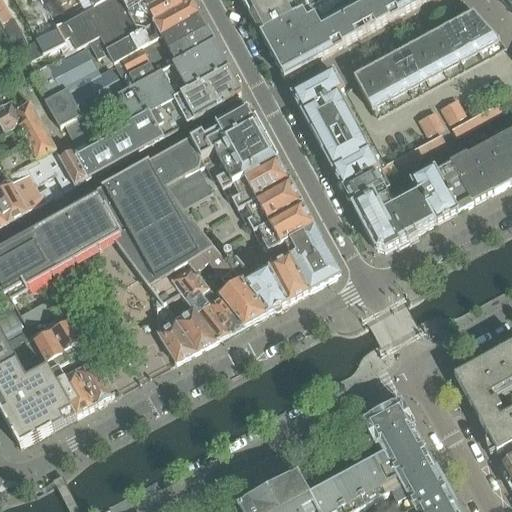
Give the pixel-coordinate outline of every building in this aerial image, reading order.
[(22,18),(12,0),(0,0),(0,24),(4,32),(5,31),(26,71),(67,48),(58,33),(28,48),(14,23),(22,18)] [(40,0),(12,0),(22,18),(28,30),(50,18),(47,12),(40,0)] [(40,0),(47,12),(67,0),(40,0)] [(115,0),(79,0),(87,15),(93,12),(94,12),(115,0)] [(107,54),(193,8),(188,0),(139,0),(148,15),(100,41),(107,54)] [(300,19),(299,18),(289,0),(239,0),(262,41),(300,19)] [(377,32),(390,24),(434,0),(332,0),(299,18),(300,19),(262,41),(284,82),(334,55),(343,50),(367,37),(377,32)] [(511,0),(498,0),(511,15),(511,0)] [(114,69),(200,22),(193,8),(107,54),(100,41),(89,47),(98,64),(102,62),(108,72),(114,69)] [(503,49),(478,21),(477,20),(473,19),(470,19),(460,24),(480,62),(503,49)] [(131,80),(171,57),(170,56),(207,35),(200,22),(114,69),(129,95),(137,91),(131,80)] [(480,62),(460,24),(442,34),(463,71),(480,62)] [(463,71),(442,34),(425,43),(445,81),(463,71)] [(177,68),(215,49),(207,35),(170,56),(171,57),(131,80),(137,91),(177,68)] [(445,81),(425,43),(407,53),(428,90),(445,81)] [(132,127),(229,75),(215,49),(177,68),(137,91),(129,95),(118,101),(132,127)] [(126,95),(113,73),(97,82),(95,78),(98,76),(85,53),(50,72),(48,69),(31,79),(60,132),(83,120),(82,119),(126,95)] [(428,90),(407,53),(390,62),(410,100),(428,90)] [(410,100),(390,62),(372,72),(393,109),(410,100)] [(393,109),(372,72),(354,82),(358,88),(375,119),(393,109)] [(88,184),(238,102),(241,95),(229,75),(132,127),(74,158),(74,157),(66,161),(61,164),(60,162),(59,163),(75,192),(80,189),(88,184)] [(304,120),(345,97),(335,78),(332,77),(293,99),(304,120)] [(25,130),(17,116),(15,112),(6,97),(0,99),(0,106),(3,112),(0,114),(0,129),(5,140),(11,137),(25,130)] [(364,134),(355,115),(345,97),(304,120),(324,156),(364,134)] [(457,104),(450,108),(453,113),(455,116),(462,112),(457,104)] [(511,113),(511,112),(507,104),(501,107),(506,117),(511,113)] [(506,117),(501,107),(495,110),(500,120),(506,117)] [(40,122),(32,108),(17,116),(25,130),(40,122)] [(453,113),(450,108),(440,113),(443,119),(453,113)] [(500,120),(495,110),(489,114),(494,124),(500,120)] [(466,121),(462,112),(455,116),(456,119),(459,124),(466,121)] [(456,119),(455,116),(453,113),(443,119),(446,125),(456,119)] [(278,165),(267,145),(257,126),(252,117),(245,114),(202,138),(192,143),(207,171),(217,166),(231,191),(278,165)] [(494,124),(489,114),(483,117),(488,127),(494,124)] [(428,127),(439,122),(436,116),(425,122),(428,127)] [(488,127),(483,117),(476,120),(482,131),(488,127)] [(449,130),(459,124),(456,119),(446,125),(449,130)] [(482,131),(476,120),(470,124),(476,134),(482,131)] [(40,122),(25,130),(11,137),(19,152),(19,154),(49,139),(40,122)] [(429,130),(428,127),(425,122),(418,125),(422,134),(429,130)] [(431,133),(441,127),(439,122),(428,127),(429,130),(431,133)] [(476,134),(470,124),(464,127),(470,137),(474,135),(476,134)] [(444,133),(441,127),(431,133),(434,138),(444,133)] [(470,137),(464,127),(458,130),(464,141),(470,137)] [(434,138),(431,133),(429,130),(422,134),(427,142),(434,138)] [(464,141),(458,130),(452,134),(457,144),(459,144),(464,141)] [(344,192),(380,172),(376,165),(380,163),(374,152),(364,134),(324,156),(344,192)] [(511,137),(501,143),(511,161),(511,137)] [(38,167),(57,157),(58,156),(49,139),(19,154),(19,152),(0,162),(0,185),(1,186),(8,183),(38,167)] [(441,139),(435,142),(441,153),(447,150),(441,139)] [(441,153),(435,142),(429,146),(434,157),(441,153)] [(216,255),(191,224),(190,224),(182,214),(167,194),(200,175),(207,171),(192,143),(149,167),(103,193),(0,251),(0,300),(0,302),(5,299),(8,304),(114,245),(120,253),(149,293),(216,255)] [(511,188),(511,161),(501,143),(484,152),(488,158),(490,157),(494,163),(511,188)] [(434,157),(429,146),(422,149),(428,160),(429,160),(434,157)] [(428,160),(422,149),(416,153),(422,164),(428,160)] [(511,188),(494,163),(490,157),(488,158),(484,152),(462,164),(489,201),(511,188)] [(422,164),(416,153),(409,156),(415,167),(422,164)] [(415,167),(409,156),(403,160),(409,171),(415,167)] [(75,192),(59,163),(60,162),(57,157),(38,167),(8,183),(12,190),(30,179),(37,192),(57,181),(66,197),(69,195),(75,192)] [(409,171),(403,160),(397,163),(402,174),(409,171)] [(402,174),(397,163),(390,167),(396,177),(402,174)] [(459,217),(489,201),(462,164),(438,177),(435,172),(434,172),(441,184),(459,217)] [(243,214),(290,187),(278,165),(231,191),(228,193),(234,204),(233,204),(239,216),(243,214)] [(396,177),(390,167),(384,170),(381,172),(382,173),(387,183),(396,177)] [(398,204),(390,188),(387,183),(382,173),(381,174),(380,172),(344,192),(343,193),(359,221),(378,210),(380,213),(398,204)] [(459,217),(441,184),(434,172),(413,184),(436,229),(459,217)] [(203,180),(200,175),(167,194),(182,214),(212,198),(203,180)] [(46,208),(30,179),(12,190),(27,219),(46,208)] [(27,219),(12,190),(8,183),(1,186),(0,186),(0,217),(7,231),(27,219)] [(386,257),(436,229),(413,184),(410,186),(417,198),(400,207),(398,204),(380,213),(378,210),(359,221),(377,254),(386,257)] [(258,236),(303,211),(290,187),(243,214),(249,226),(248,226),(255,238),(258,236)] [(293,244),(315,232),(303,211),(258,236),(264,247),(263,247),(268,257),(275,254),(293,244)] [(328,256),(315,232),(293,244),(307,268),(328,256)] [(308,271),(307,268),(293,244),(275,254),(290,281),(277,288),(289,308),(310,297),(298,276),(308,271)] [(268,320),(227,269),(216,255),(149,293),(156,302),(157,313),(184,298),(176,288),(195,276),(197,279),(209,268),(227,290),(219,296),(246,332),(268,320)] [(337,282),(339,277),(328,256),(307,268),(308,271),(298,276),(310,297),(337,282)] [(289,308),(277,288),(267,270),(254,277),(246,278),(235,264),(227,269),(268,320),(289,308)] [(231,340),(205,307),(217,297),(210,295),(197,279),(195,276),(176,288),(184,298),(195,314),(219,346),(231,340)] [(219,296),(217,297),(205,307),(231,340),(246,332),(219,296)] [(26,336),(16,319),(10,308),(0,314),(0,332),(8,346),(26,336)] [(219,346),(195,314),(179,325),(190,340),(185,344),(195,359),(219,346)] [(195,359),(185,344),(190,340),(179,325),(158,340),(177,369),(195,359)] [(115,402),(76,336),(75,335),(70,327),(52,337),(94,414),(115,402)] [(18,367),(9,351),(0,333),(0,383),(2,382),(0,377),(16,368),(18,367)] [(94,414),(52,337),(35,347),(48,373),(75,424),(94,414)] [(511,348),(455,380),(497,458),(505,454),(511,450),(511,348)] [(75,424),(48,373),(47,373),(37,379),(28,384),(18,367),(16,368),(0,377),(2,382),(0,383),(0,414),(21,453),(75,424)] [(456,511),(455,510),(457,509),(437,473),(435,474),(413,433),(415,431),(402,406),(400,407),(399,407),(365,425),(365,426),(363,427),(377,452),(379,451),(384,460),(309,500),(300,483),(299,480),(296,482),(242,511),(243,511),(456,511)] [(511,450),(505,454),(510,464),(503,468),(511,484),(511,450)]
